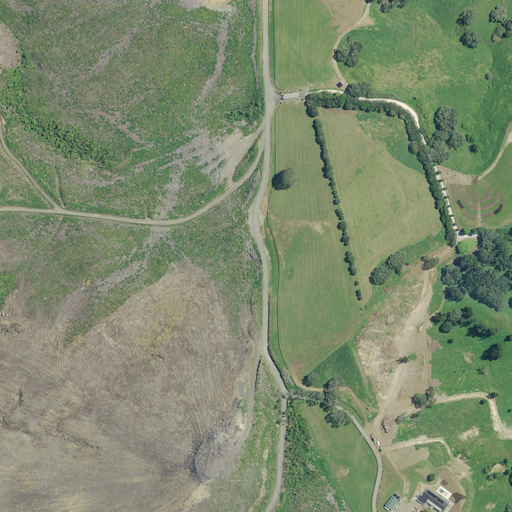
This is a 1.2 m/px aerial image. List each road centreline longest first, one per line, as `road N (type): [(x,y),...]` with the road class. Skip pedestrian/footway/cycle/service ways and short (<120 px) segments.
road 1 (unclassified): [(266,511),(280,408),(257,264),(271,0)]
road 2 (track): [(266,153),(178,221),(0,204)]
